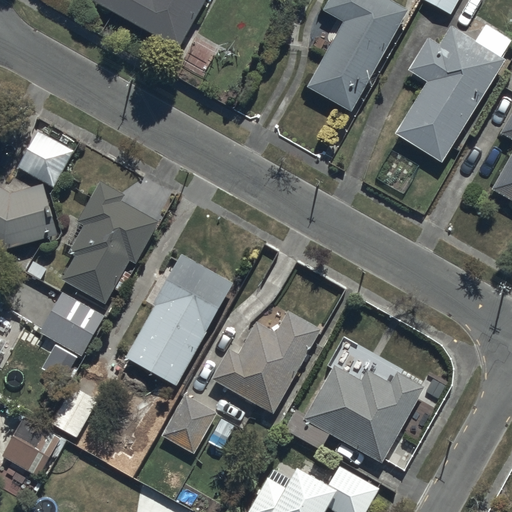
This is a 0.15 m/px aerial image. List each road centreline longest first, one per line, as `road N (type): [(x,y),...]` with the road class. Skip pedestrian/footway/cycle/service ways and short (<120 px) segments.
road 1 (residential): [(0,39),(511,328)]
road 2 (residential): [(511,381),(439,511)]
